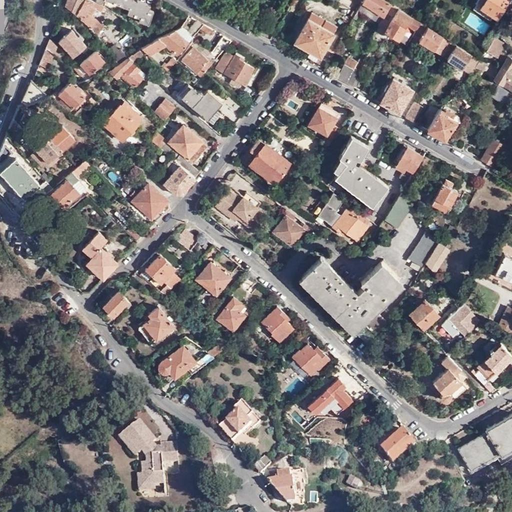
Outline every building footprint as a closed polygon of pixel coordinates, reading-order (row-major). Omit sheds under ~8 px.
[(67,0),(66,6),(89,23),(96,35),(104,24),(91,14),(95,7),(101,10),(104,4),(102,3),(95,0),(67,0)] [(95,0),(102,3),(103,0),(107,0),(118,5),(117,7),(125,12),(124,13),(147,25),(153,11),(147,8),(130,0),(95,0)] [(362,0),(362,1),(385,15),(391,4),(385,0),(362,0)] [(509,11),(511,6),(511,0),(477,0),(475,4),(495,17),(502,7),(509,11)] [(358,8),(380,22),(383,17),(385,15),(362,1),(360,5),(358,8)] [(408,44),(413,36),(421,23),(394,5),(391,10),(396,13),(391,21),(383,17),(380,22),(378,26),(408,44)] [(495,17),(503,21),(509,11),(502,7),(495,17)] [(323,19),(312,12),(294,42),(320,56),(337,27),(326,21),(322,27),(319,26),(323,19)] [(149,45),(143,48),(149,54),(165,43),(180,56),(186,47),(194,37),(193,35),(203,23),(196,19),(187,30),(181,24),(180,25),(174,32),(172,34),(149,45)] [(266,36),(272,25),(264,20),(258,31),(266,36)] [(413,36),(420,40),(428,27),(421,23),(413,36)] [(214,29),(204,24),(201,28),(210,34),(214,29)] [(149,45),(172,34),(174,32),(180,25),(158,37),(148,43),(149,45)] [(70,56),(82,46),(78,40),(81,38),(73,27),(57,39),(70,56)] [(442,54),(444,52),(450,41),(428,27),(420,40),(442,54)] [(213,45),(221,52),(231,40),(223,35),(213,45)] [(505,42),(496,36),(488,48),(498,54),(505,42)] [(58,49),(49,39),(46,46),(58,60),(62,56),(57,51),(58,49)] [(182,58),(201,74),(217,57),(196,39),(189,47),(190,49),(182,58)] [(450,56),(456,45),(450,41),(444,52),(450,56)] [(117,62),(126,56),(120,47),(116,49),(113,43),(105,47),(112,57),(114,56),(117,62)] [(464,68),(472,55),(456,45),(450,56),(448,58),(464,68)] [(143,52),(140,49),(139,48),(115,65),(108,69),(115,77),(132,59),(142,53),(143,52)] [(105,61),(95,50),(80,63),(90,74),(93,71),(96,74),(100,70),(97,67),(105,61)] [(216,67),(231,77),(228,82),(239,88),(242,82),(246,85),(252,74),(250,73),(254,66),(242,59),(243,57),(235,52),(234,55),(226,50),(216,67)] [(163,66),(167,70),(177,59),(173,55),(163,66)] [(346,82),(353,70),(358,61),(349,55),(337,77),(346,82)] [(475,68),(480,60),(472,55),(464,68),(472,73),(475,68)] [(511,57),(509,55),(495,77),(511,87),(511,57)] [(488,63),(480,60),(475,68),(483,72),(488,63)] [(145,73),(133,62),(122,74),(124,76),(123,78),(125,79),(126,77),(134,84),(145,73)] [(346,82),(353,86),(360,74),(353,70),(346,82)] [(20,101),(21,103),(26,108),(47,96),(31,78),(20,101)] [(381,102),(401,113),(414,90),(407,85),(409,83),(405,81),(403,83),(395,79),(381,102)] [(146,86),(139,93),(151,106),(168,92),(158,81),(149,89),(146,86)] [(74,109),(86,97),(70,82),(58,93),(74,109)] [(180,95),(211,122),(220,112),(216,108),(222,101),(206,88),(203,92),(198,88),(197,89),(193,86),(190,84),(180,95)] [(171,93),(175,96),(179,92),(175,88),(171,93)] [(164,121),(176,107),(165,98),(153,112),(164,121)] [(407,117),(415,122),(424,107),(415,102),(407,117)] [(104,123),(122,140),(139,122),(137,120),(140,117),(125,103),(121,107),(120,105),(104,123)] [(322,104),(320,108),(338,119),(340,115),(322,104)] [(428,129),(446,139),(459,117),(441,107),(428,129)] [(323,142),(331,147),(341,130),(334,125),(338,119),(320,108),(310,124),(327,135),(323,142)] [(83,113),(78,118),(90,129),(95,123),(83,113)] [(49,164),(58,157),(54,153),(73,136),(61,124),(29,152),(41,165),(46,160),(49,164)] [(195,176),(201,170),(192,162),(197,156),(194,153),(201,143),(203,142),(182,125),(168,143),(165,141),(166,140),(156,131),(149,138),(153,142),(176,160),(195,176)] [(137,160),(153,142),(149,138),(134,157),(137,160)] [(274,183),(290,163),(265,144),(266,143),(259,138),(250,150),(251,152),(245,159),(250,163),(249,164),(274,183)] [(368,149),(352,139),(339,159),(341,161),(333,170),(338,174),(336,177),(372,209),(388,190),(366,171),(368,167),(360,162),(368,149)] [(497,169),(502,159),(498,156),(500,152),(503,154),(507,147),(494,139),(482,160),(497,169)] [(194,153),(197,156),(205,146),(201,143),(194,153)] [(413,174),(423,157),(408,148),(397,168),(404,173),(407,170),(413,174)] [(383,155),(380,159),(393,166),(395,162),(383,155)] [(31,194),(36,200),(47,192),(15,156),(2,167),(8,173),(4,176),(24,199),(31,194)] [(80,167),(87,161),(84,157),(77,164),(80,167)] [(182,194),(195,176),(176,160),(169,168),(173,172),(164,183),(177,195),(182,194)] [(82,169),(89,163),(87,161),(80,167),(82,169)] [(73,172),(66,177),(68,179),(48,194),(56,204),(59,201),(64,206),(82,191),(75,182),(79,179),(73,172)] [(445,211),(457,191),(450,186),(453,182),(447,178),(444,183),(442,183),(430,203),(445,211)] [(382,209),(388,213),(400,195),(407,184),(402,180),(382,209)] [(169,199),(149,181),(143,188),(133,199),(132,200),(152,218),(153,216),(169,199)] [(133,199),(143,188),(139,184),(129,194),(133,199)] [(229,187),(227,190),(241,199),(242,197),(229,187)] [(241,199),(227,190),(215,206),(236,222),(239,218),(252,228),(264,213),(257,208),(242,197),(241,199)] [(242,197),(257,208),(260,203),(246,193),(242,197)] [(368,224),(371,220),(352,206),(349,210),(347,209),(342,215),(336,211),(345,201),(334,193),(326,204),(327,205),(318,216),(340,232),(343,229),(346,231),(357,240),(368,226),(368,224)] [(388,213),(383,222),(396,231),(411,208),(400,195),(388,213)] [(169,208),(169,199),(153,216),(157,220),(169,208)] [(293,244),(304,229),(286,215),(274,230),(293,244)] [(450,238),(457,227),(450,223),(443,236),(440,233),(435,237),(437,239),(438,241),(444,245),(448,238),(450,238)] [(133,225),(127,231),(137,241),(143,235),(133,225)] [(437,239),(435,237),(425,226),(408,255),(421,263),(437,239)] [(190,249),(199,239),(186,228),(177,239),(190,249)] [(98,272),(103,277),(118,262),(100,245),(106,238),(99,231),(84,246),(92,254),(86,260),(98,272)] [(435,272),(450,249),(438,241),(423,264),(435,272)] [(236,284),(247,271),(238,264),(232,272),(215,257),(220,250),(213,244),(204,255),(211,261),(195,279),(215,296),(229,278),(236,284)] [(511,280),(511,255),(504,251),(497,265),(495,266),(492,270),(492,272),(496,274),(499,273),(511,280)] [(161,290),(166,294),(181,278),(173,271),(176,268),(161,254),(146,269),(161,283),(162,282),(165,285),(161,290)] [(403,279),(384,259),(374,269),(372,267),(359,279),(365,285),(357,292),(322,256),(302,275),(355,329),(362,322),(376,336),(386,322),(373,309),(403,279)] [(85,285),(90,290),(103,277),(98,272),(85,285)] [(247,293),(256,283),(246,275),(237,284),(247,293)] [(128,300),(119,288),(103,305),(113,315),(128,300)] [(232,330),(247,312),(241,307),(243,304),(233,296),(217,317),(232,330)] [(423,300),(408,315),(423,331),(431,324),(429,322),(437,314),(423,300)] [(475,326),(480,320),(463,303),(441,325),(452,337),(458,331),(464,337),(476,327),(475,326)] [(142,322),(155,338),(173,324),(158,304),(148,312),(150,316),(142,322)] [(500,316),(511,322),(511,307),(507,304),(500,316)] [(288,315),(278,305),(262,320),(273,332),(271,334),(280,342),(295,328),(286,317),(288,315)] [(508,334),(511,327),(511,322),(500,316),(494,327),(508,334)] [(150,341),(155,338),(142,322),(138,325),(150,341)] [(193,374),(207,362),(202,355),(196,359),(183,342),(161,362),(159,365),(160,369),(163,372),(166,372),(171,371),(176,377),(188,367),(193,374)] [(319,367),(329,357),(318,345),(314,348),(308,342),(301,349),(300,349),(293,355),(311,373),(318,366),(319,367)] [(207,350),(212,354),(217,347),(213,343),(207,350)] [(490,392),(496,389),(488,379),(496,372),(495,371),(511,355),(501,343),(493,350),(491,348),(488,351),(490,353),(483,359),(484,361),(474,370),(473,369),(471,371),(490,392)] [(452,371),(457,366),(447,355),(441,362),(447,368),(432,381),(443,392),(441,395),(440,397),(441,401),(445,402),(449,402),(451,399),(452,395),(450,392),(461,381),(452,371)] [(317,418),(333,402),(342,411),(355,399),(344,387),(347,385),(337,375),(305,405),(317,418)] [(294,393),(305,384),(298,377),(288,386),(294,393)] [(219,424),(234,441),(254,423),(256,425),(262,420),(244,401),(219,424)] [(511,412),(486,427),(488,431),(460,447),(472,468),(501,452),(501,453),(511,446),(511,412)] [(163,460),(177,459),(176,441),(161,442),(161,445),(156,445),(152,441),(156,438),(140,418),(119,435),(135,455),(142,449),(146,454),(146,461),(142,461),(142,472),(137,473),(138,483),(155,482),(164,482),(163,460)] [(395,461),(416,442),(403,426),(381,446),(395,461)] [(379,474),(390,463),(378,449),(366,460),(379,474)] [(262,472),(272,462),(265,455),(255,464),(262,472)] [(270,480),(290,503),(306,499),(305,468),(281,471),(281,475),(277,475),(278,478),(270,480)] [(357,489),(361,481),(350,475),(346,483),(357,489)]
